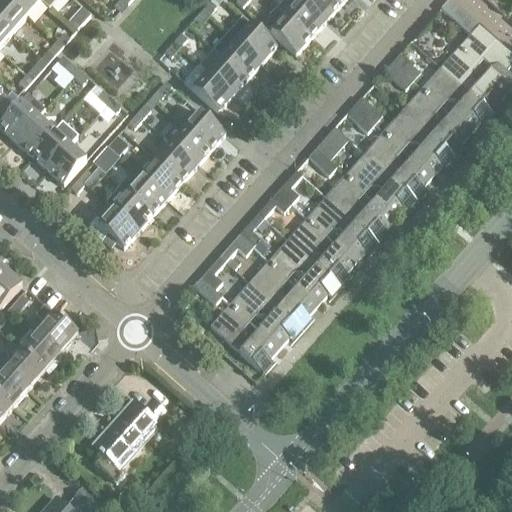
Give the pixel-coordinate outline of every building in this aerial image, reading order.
[(27,21),(3,0),(0,0),(0,25),(12,37),(27,21)] [(41,5),(35,0),(3,0),(27,21),(41,5)] [(49,12),(59,0),(35,0),(41,5),(49,12)] [(240,0),(236,6),(242,11),(251,0),(240,0)] [(325,26),(295,0),(288,0),(277,12),(311,42),(325,26)] [(340,10),(328,0),(295,0),(325,26),(340,10)] [(348,0),(328,0),(340,10),(348,0)] [(129,7),(122,1),(114,10),(120,16),(129,7)] [(511,79),(507,75),(511,69),(511,56),(451,2),(442,13),(475,42),(452,67),(448,64),(441,72),(494,119),(504,108),(500,105),(511,90),(511,79)] [(218,11),(210,4),(202,14),(209,20),(218,11)] [(311,42),(277,12),(262,29),(296,59),(311,42)] [(77,23),(83,28),(83,29),(92,19),(85,13),(77,23)] [(209,20),(202,14),(194,23),(201,29),(209,20)] [(262,67),(277,51),(242,20),(228,37),(262,67)] [(0,50),(12,37),(0,25),(0,50)] [(62,52),(70,42),(64,37),(55,46),(62,52)] [(188,43),(182,37),(173,46),(180,52),(188,43)] [(262,67),(228,37),(213,53),(248,83),(255,75),(262,67)] [(62,52),(55,46),(41,62),(48,68),(62,52)] [(180,52),(173,46),(165,56),(172,62),(180,52)] [(248,83),(213,53),(199,69),(233,100),(242,90),(248,83)] [(387,72),(406,91),(422,74),(403,56),(387,72)] [(48,68),(41,62),(27,79),(33,84),(48,68)] [(70,66),(64,73),(73,81),(79,74),(70,66)] [(233,100),(199,69),(184,85),(219,116),(231,103),(233,100)] [(494,119),(441,72),(434,80),(438,83),(426,97),(441,111),(448,104),(454,103),(461,109),(451,119),(471,137),(480,126),(484,130),(494,119)] [(79,74),(73,81),(83,89),(89,83),(79,74)] [(33,84),(27,79),(19,88),(25,94),(33,84)] [(164,101),(172,91),(166,85),(151,102),(158,108),(164,101)] [(112,103),(96,89),(90,95),(106,109),(112,103)] [(435,118),(441,111),(426,97),(414,110),(410,107),(403,115),(456,162),(465,151),(461,148),(471,137),(451,119),(442,130),(435,124),(435,118)] [(27,99),(0,128),(0,132),(15,146),(37,121),(44,113),(27,99)] [(368,135),(383,118),(363,99),(348,116),(368,135)] [(0,112),(4,116),(12,107),(6,102),(0,108),(0,112)] [(158,108),(151,102),(136,118),(143,124),(158,108)] [(112,103),(106,109),(116,118),(122,111),(112,103)] [(456,162),(403,115),(396,123),(399,126),(387,140),(403,154),(409,147),(416,146),(422,152),(413,162),(433,180),(442,169),(446,173),(456,162)] [(226,138),(200,116),(186,132),(211,155),(226,138)] [(143,124),(136,118),(128,127),(135,133),(143,124)] [(37,121),(15,146),(31,160),(54,135),(37,121)] [(211,155),(186,132),(178,125),(163,142),(171,149),(196,171),(211,155)] [(54,135),(31,160),(47,174),(70,149),(54,135)] [(129,150),(117,140),(108,150),(120,161),(129,150)] [(397,161),(403,154),(387,140),(375,153),(371,150),(364,158),(417,205),(427,194),(423,191),(433,180),(413,162),(403,173),(397,167),(397,161)] [(70,149),(47,174),(64,189),(87,164),(70,149)] [(196,171),(171,149),(157,165),(182,187),(196,171)] [(120,161),(108,150),(99,160),(106,166),(114,156),(120,161)] [(182,187),(157,165),(149,158),(134,174),(142,181),(167,204),(182,187)] [(417,205),(364,158),(357,166),(361,169),(349,183),(365,197),(371,190),(378,189),(384,195),(375,205),(394,223),(404,212),(408,216),(417,205)] [(93,179),(87,174),(79,182),(85,188),(93,179)] [(167,204),(142,181),(134,174),(120,190),(128,198),(153,220),(167,204)] [(85,188),(79,182),(71,191),(77,197),(85,188)] [(358,204),(365,197),(349,183),(337,196),(333,193),(326,201),(379,248),(389,237),(385,234),(394,223),(375,205),(365,216),(359,210),(358,204)] [(153,220),(128,198),(120,190),(105,207),(107,208),(113,214),(138,236),(153,220)] [(379,248),(326,201),(319,209),(323,212),(311,226),(326,240),(333,233),(339,232),(346,238),(336,248),(356,266),(365,255),(369,259),(379,248)] [(138,236),(113,214),(107,208),(90,228),(90,233),(111,252),(117,246),(124,252),(138,236)] [(255,222),(246,232),(252,237),(261,227),(255,222)] [(320,247),(326,240),(311,226),(299,239),(295,236),(288,244),(341,291),(350,280),(347,277),(356,266),(336,248),(327,259),(320,253),(320,247)] [(341,291),(288,244),(281,252),(285,255),(272,269),(288,283),(294,276),(301,275),(307,281),(298,291),(318,309),(327,298),(331,302),(341,291)] [(238,252),(233,247),(220,261),(226,266),(238,252)] [(226,266),(220,261),(208,274),(214,280),(226,266)] [(282,290),(288,283),(272,269),(260,282),(256,279),(249,287),(302,334),(312,323),(308,320),(318,309),(298,291),(288,302),(282,296),(282,290)] [(7,276),(0,283),(0,314),(22,289),(7,276)] [(302,334),(249,287),(242,295),(246,298),(234,312),(250,326),(256,319),(263,318),(269,324),(260,334),(279,352),(289,341),(293,345),(302,334)] [(30,305),(22,298),(10,312),(18,318),(30,305)] [(78,338),(54,317),(45,309),(36,319),(46,327),(37,336),(61,357),(78,338)] [(18,318),(10,312),(5,318),(12,325),(18,318)] [(279,352),(260,334),(250,345),(244,339),(243,333),(250,326),(234,312),(222,325),(218,322),(211,330),(211,329),(210,330),(264,378),(274,366),(270,363),(279,352)] [(61,357),(37,336),(21,354),(45,375),(61,357)] [(45,375),(21,354),(12,345),(4,354),(13,363),(5,372),(29,394),(45,375)] [(29,394),(5,372),(0,378),(0,400),(13,412),(29,394)] [(0,425),(13,412),(0,400),(0,425)] [(94,451),(103,459),(95,468),(116,488),(126,476),(121,472),(159,431),(164,435),(173,424),(151,404),(142,414),(134,406),(94,451)] [(107,511),(83,491),(66,510),(56,502),(47,511),(107,511)]
